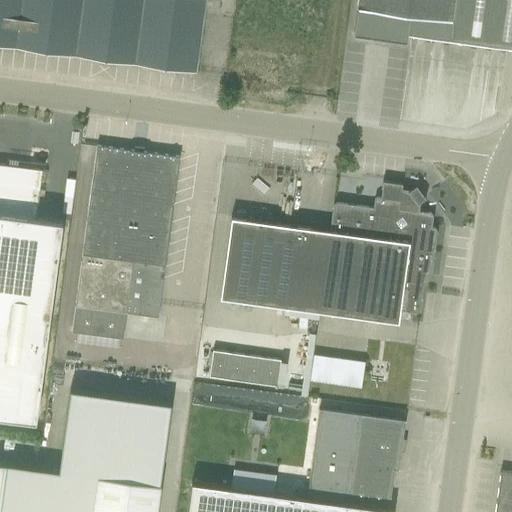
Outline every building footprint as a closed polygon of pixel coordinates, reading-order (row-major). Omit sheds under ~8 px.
[(0,0),(0,44),(196,71),(205,0),(0,0)] [(407,32),(412,33),(413,33),(448,38),(451,19),(453,0),(357,0),(357,7),(353,33),(406,40),(407,32)] [(511,0),(453,0),(451,19),(448,38),(450,38),(511,46),(511,0)] [(158,317),(179,156),(143,151),(143,147),(135,146),(134,150),(97,145),(71,331),(123,338),(126,312),(158,317)] [(0,415),(36,420),(62,221),(36,217),(42,169),(0,163),(0,415)] [(231,216),(220,297),(398,322),(400,310),(417,312),(420,309),(425,274),(428,274),(431,272),(437,230),(434,227),(432,226),(433,215),(431,212),(419,210),(419,202),(426,198),(416,185),(410,190),(410,189),(402,188),(402,183),(383,181),(381,197),(377,196),(374,199),(373,207),(336,202),(333,204),(329,230),(231,216)] [(277,385),(281,359),(213,349),(209,373),(209,375),(277,385)] [(155,511),(159,483),(171,403),(69,389),(58,470),(3,463),(0,487),(0,511),(155,511)] [(201,405),(186,511),(392,511),(403,433),(317,421),(201,405)] [(319,407),(317,421),(403,433),(405,420),(359,413),(319,407)] [(511,511),(511,471),(500,470),(494,511),(511,511)]
